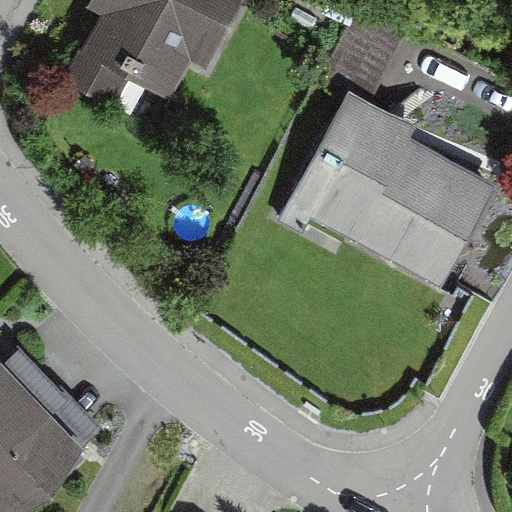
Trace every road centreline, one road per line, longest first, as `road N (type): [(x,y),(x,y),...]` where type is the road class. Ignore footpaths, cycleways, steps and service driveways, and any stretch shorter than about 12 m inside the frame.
road 1 (residential): [(410,507),(337,495),(174,380),(128,345),(0,197)]
road 2 (residential): [(511,326),(410,507)]
